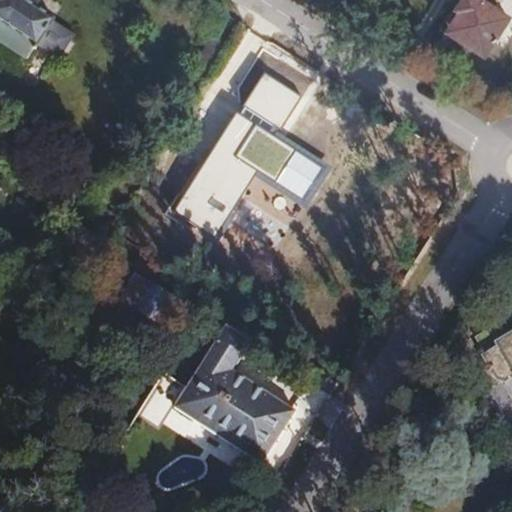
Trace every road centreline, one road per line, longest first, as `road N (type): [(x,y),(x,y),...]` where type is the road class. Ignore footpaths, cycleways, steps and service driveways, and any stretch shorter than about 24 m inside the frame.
road 1 (residential): [(298,511),(511,186)]
road 2 (residential): [(255,0),(511,163)]
